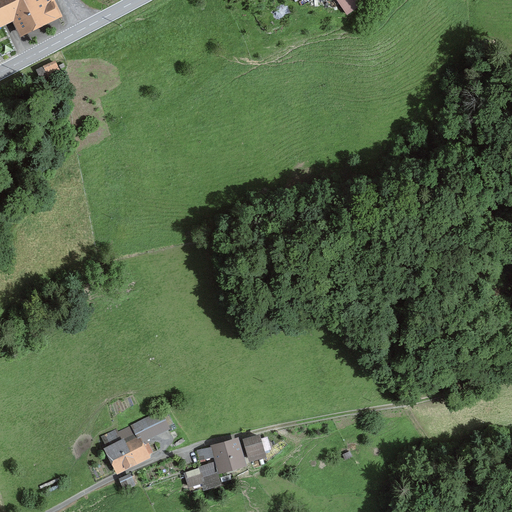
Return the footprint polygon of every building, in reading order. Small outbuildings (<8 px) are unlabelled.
[(0,0),(0,26),(12,21),(19,36),(58,18),(49,0),(0,0)] [(337,0),(347,13),(365,0),(337,0)] [(53,65),(36,73),(40,81),(57,72),(53,65)] [(108,448),(104,450),(116,474),(148,458),(140,443),(166,429),(158,414),(104,441),(108,448)] [(259,439),(243,443),(248,460),(264,456),(259,439)] [(237,441),(211,448),(214,459),(218,474),(244,467),(237,441)] [(214,459),(211,448),(196,452),(200,463),(214,459)] [(212,465),(198,469),(200,475),(202,483),(205,490),(219,485),(212,465)] [(189,487),(202,483),(200,475),(187,479),(189,487)] [(131,478),(120,484),(124,492),(135,486),(131,478)]
